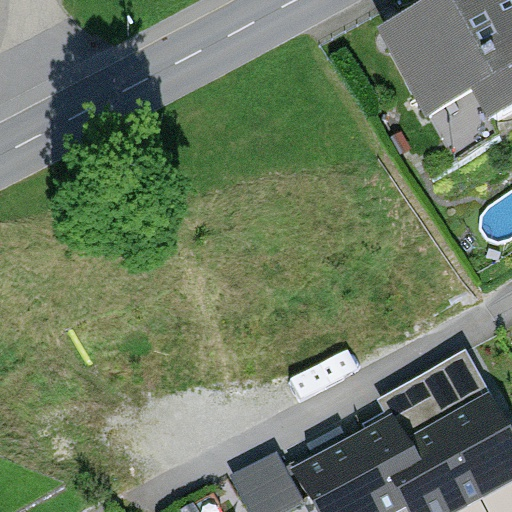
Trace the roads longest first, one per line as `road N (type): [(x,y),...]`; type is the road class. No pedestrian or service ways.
road 1 (residential): [(511,303),(139,504)]
road 2 (tertiary): [(294,0),(0,155)]
